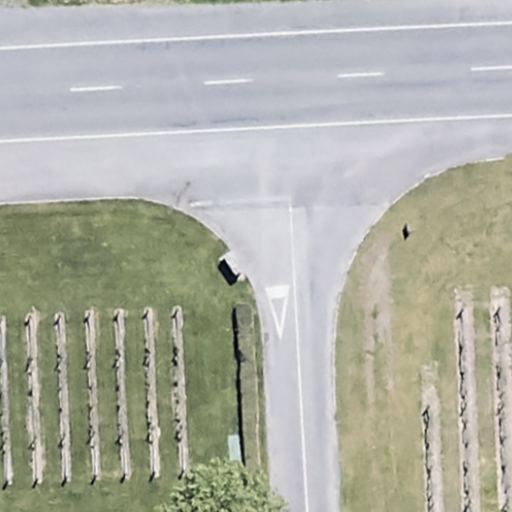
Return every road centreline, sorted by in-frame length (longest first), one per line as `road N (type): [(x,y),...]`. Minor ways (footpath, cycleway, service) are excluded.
road 1 (unclassified): [(287,82),(309,511)]
road 2 (tertiary): [(0,97),(287,82)]
road 3 (tertiary): [(287,82),(511,68)]
